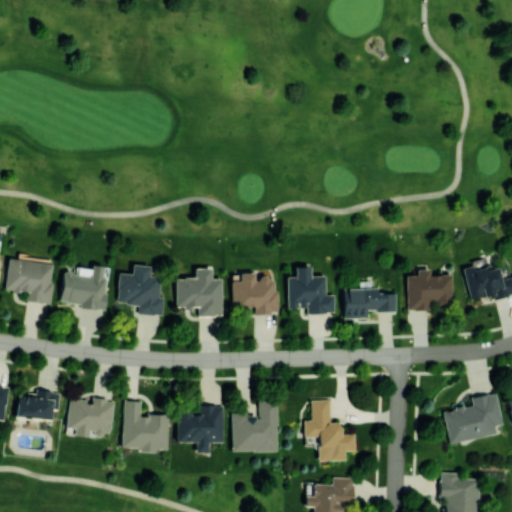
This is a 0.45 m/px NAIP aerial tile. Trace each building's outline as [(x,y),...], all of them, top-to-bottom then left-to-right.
[(51,262),(5,258),(2,289),(24,291),(23,300),(47,303),(51,262)] [(116,272),(114,302),(134,304),(133,313),(159,314),(161,295),(156,295),(158,275),(147,274),(147,265),(130,263),(129,273),(116,272)] [(57,300),(80,303),(79,308),(101,311),(106,278),(100,277),(101,265),(90,264),(89,268),(76,266),(75,272),(61,270),(57,300)] [(467,298),(489,293),(490,299),(511,293),(511,283),(510,275),(499,278),(496,264),(474,269),(473,264),(460,267),(467,298)] [(323,275),(309,275),(309,265),(292,266),(293,276),(283,276),(285,308),(304,307),(304,313),(332,312),(331,293),(323,293),(323,275)] [(219,278),(209,278),(209,267),(192,267),(192,277),(172,277),(172,307),(194,307),(194,316),(219,316),(219,278)] [(403,275),(404,309),(426,309),(425,302),(450,301),(449,273),(428,274),(428,268),(414,269),(415,274),(403,275)] [(251,313),(276,312),(274,277),(252,278),(252,272),(228,273),(230,309),(251,308),(251,313)] [(340,288),(340,317),(364,317),(364,311),(394,311),(394,292),(376,292),(375,287),(340,288)] [(56,409),(57,390),(33,388),(32,394),(15,392),(13,416),(49,419),(50,409),(56,409)] [(440,410),(446,442),(494,433),(492,425),(499,423),(493,392),(468,397),(469,404),(440,410)] [(67,399),(63,433),(89,436),(89,433),(108,435),(112,399),(89,396),(89,401),(67,399)] [(511,397),(503,401),(511,422),(511,397)] [(316,460),(343,460),(343,450),(353,450),(353,433),(339,433),(339,421),(328,421),(328,399),(308,399),(308,419),(302,419),(302,436),(316,436),(316,460)] [(120,446),(137,446),(137,449),(165,450),(165,414),(138,413),(138,400),(121,400),(120,446)] [(275,450),(274,400),(255,400),(255,407),(241,407),(241,411),(229,412),(229,451),(275,450)] [(221,441),(221,404),(197,404),(197,413),(174,413),(174,441),(194,441),(194,451),(209,452),(209,441),(221,441)] [(475,511),(476,473),(437,473),(437,498),(440,498),(439,511),(475,511)] [(309,511),(340,511),(341,503),(350,503),(351,476),(329,476),(329,483),(311,483),(310,495),(302,495),(302,506),(310,506),(309,511)]
